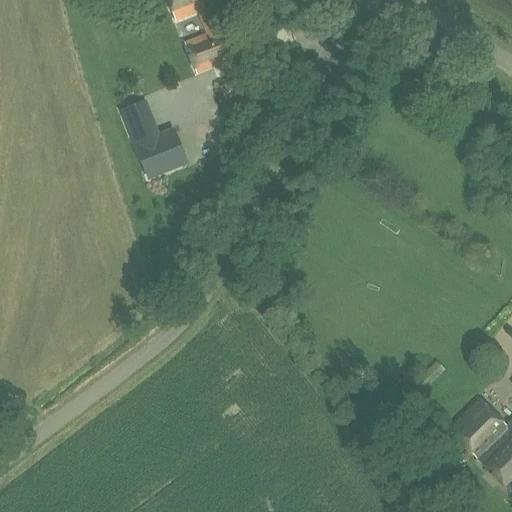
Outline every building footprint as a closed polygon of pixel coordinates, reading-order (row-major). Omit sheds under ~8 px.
[(234,59),(213,8),(232,0),(167,0),(176,23),(197,14),(206,36),(184,45),(196,75),(234,59)] [(441,49),(433,44),(430,49),(438,55),(441,49)] [(221,88),(227,101),(242,94),(236,81),(221,88)] [(166,96),(130,103),(137,138),(173,131),(166,96)] [(157,139),(137,147),(150,180),(186,165),(173,133),(157,139)] [(511,424),(508,428),(482,401),(451,430),(511,494),(511,424)]
